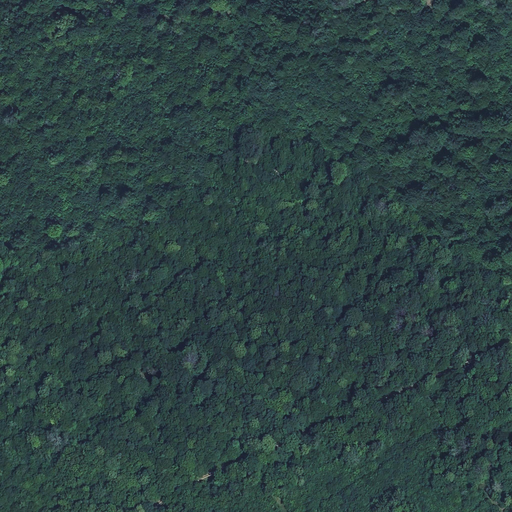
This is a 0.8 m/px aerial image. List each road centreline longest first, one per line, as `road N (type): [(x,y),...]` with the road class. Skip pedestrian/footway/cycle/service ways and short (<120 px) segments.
road 1 (track): [(109,246),(511,30)]
road 2 (track): [(511,342),(255,453)]
